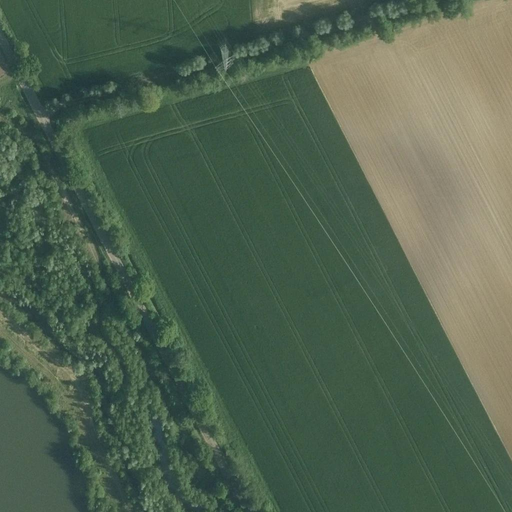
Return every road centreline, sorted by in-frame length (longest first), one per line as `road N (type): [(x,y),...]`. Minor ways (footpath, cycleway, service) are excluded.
road 1 (unclassified): [(0,35),(247,511)]
road 2 (track): [(39,112),(432,0)]
